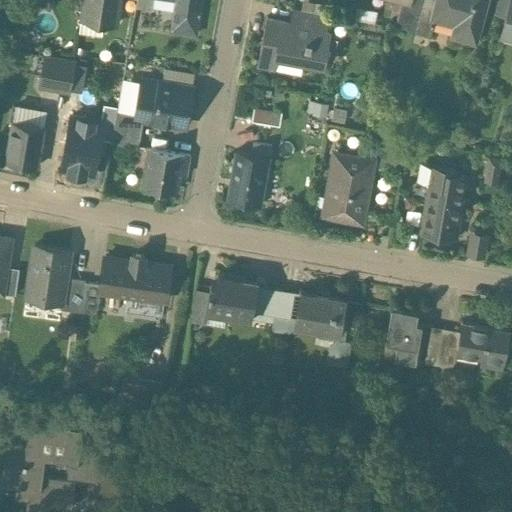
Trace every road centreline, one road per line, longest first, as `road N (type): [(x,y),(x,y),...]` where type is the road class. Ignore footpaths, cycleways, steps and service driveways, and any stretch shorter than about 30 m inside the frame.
road 1 (residential): [(511,286),(195,228)]
road 2 (residential): [(239,0),(195,228)]
road 3 (residential): [(195,228),(0,194)]
